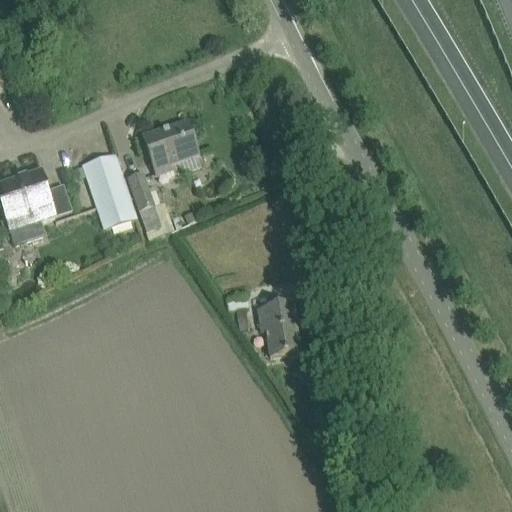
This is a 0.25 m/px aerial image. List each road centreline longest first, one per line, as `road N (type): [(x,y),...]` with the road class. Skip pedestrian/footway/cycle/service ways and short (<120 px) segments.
road 1 (unclassified): [(511,452),(269,0)]
road 2 (track): [(381,511),(320,97)]
road 3 (unknown): [(287,33),(0,147)]
road 4 (motorway): [(419,0),(511,157)]
